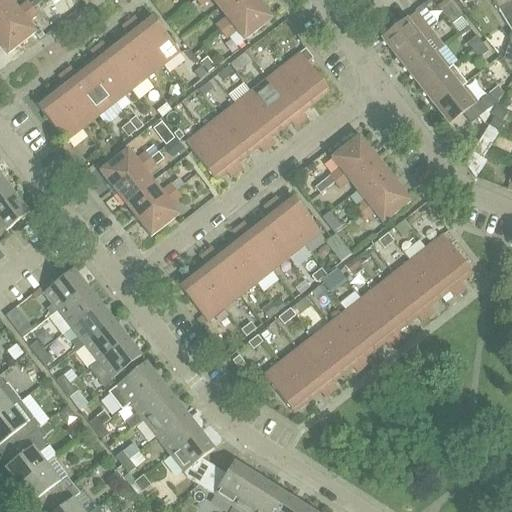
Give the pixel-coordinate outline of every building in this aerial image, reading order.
[(0,0),(0,8),(10,1),(9,0),(0,0)] [(10,1),(0,8),(0,34),(33,9),(41,3),(38,0),(30,0),(18,10),(10,1)] [(211,0),(218,9),(230,0),(197,0),(196,1),(201,8),(210,0),(211,0)] [(216,27),(221,33),(259,3),(256,0),(230,0),(218,9),(226,19),(216,27)] [(511,0),(491,0),(507,27),(511,23),(511,0)] [(259,3),(221,33),(226,40),(236,32),(244,42),(272,20),(259,3)] [(440,10),(446,18),(456,10),(449,3),(440,10)] [(33,9),(0,34),(0,45),(8,56),(36,33),(28,23),(38,15),(33,9)] [(462,18),(456,10),(446,18),(452,26),(462,18)] [(381,40),(395,58),(424,35),(430,30),(416,13),(381,40)] [(129,23),(164,66),(180,54),(150,15),(139,24),(135,18),(129,23)] [(117,41),(148,79),(164,66),(129,23),(122,28),(127,33),(117,41)] [(430,30),(424,35),(395,58),(408,74),(437,52),(443,47),(430,30)] [(40,31),(35,34),(40,40),(44,37),(40,31)] [(472,52),(482,44),(476,37),(466,44),(472,52)] [(103,43),(96,48),(131,92),(148,79),(117,41),(107,49),(103,43)] [(511,43),(509,42),(502,62),(511,65),(511,43)] [(488,52),(482,44),(472,52),(478,60),(488,52)] [(115,105),(131,92),(96,48),(90,53),(95,59),(85,66),(115,105)] [(422,91),(450,69),(437,52),(408,74),(422,91)] [(299,55),(283,67),(314,106),(330,93),(299,55)] [(207,58),(200,63),(208,73),(215,68),(207,58)] [(236,74),(246,66),(240,58),(230,66),(236,74)] [(70,69),(64,73),(99,117),(115,105),(85,66),(75,74),(70,69)] [(201,66),(193,72),(200,80),(207,74),(201,66)] [(228,67),(218,75),(223,81),(233,74),(228,67)] [(303,114),(314,106),(283,67),(267,80),(301,124),(307,120),(303,114)] [(451,70),(450,69),(422,91),(435,108),(464,86),(463,86),(459,89),(447,73),(451,70)] [(63,84),(53,92),(83,130),(99,117),(64,73),(58,78),(63,84)] [(251,93),(281,131),(291,124),(295,129),(301,124),(267,80),(251,93)] [(209,83),(198,91),(203,97),(214,89),(209,83)] [(477,104),(464,86),(435,108),(449,126),(477,104)] [(83,130),(53,92),(36,105),(66,143),(83,130)] [(235,105),(269,149),(275,145),(271,139),(281,131),(251,93),(235,105)] [(496,105),(488,95),(480,101),(488,111),(496,105)] [(162,119),(171,111),(166,105),(157,112),(162,119)] [(263,154),(269,149),(235,105),(218,118),(249,157),(259,149),(263,154)] [(480,117),(485,123),(490,116),(488,111),(480,117)] [(136,118),(129,123),(137,132),(143,126),(136,118)] [(202,131),(237,174),(243,170),(239,164),(249,157),(218,118),(202,131)] [(494,118),(488,127),(499,133),(504,125),(494,118)] [(127,123),(118,130),(125,139),(134,132),(127,123)] [(158,136),(166,129),(161,124),(153,130),(158,136)] [(179,131),(173,135),(178,142),(184,138),(179,131)] [(237,174),(202,131),(186,144),(216,182),(226,174),(231,179),(237,174)] [(482,137),(477,145),(488,152),(493,143),(482,137)] [(320,195),(334,184),(371,154),(358,138),(331,159),(339,170),(315,189),(320,195)] [(176,139),(164,149),(172,159),(184,150),(176,139)] [(485,162),(483,160),(488,152),(477,145),(464,166),(473,176),(476,177),(485,162)] [(154,147),(146,153),(151,160),(159,153),(154,147)] [(100,173),(113,189),(151,160),(146,153),(136,161),(128,151),(100,173)] [(384,171),(371,154),(334,184),(339,190),(349,182),(357,192),(384,171)] [(151,160),(113,189),(125,206),(153,184),(146,174),(156,166),(151,160)] [(398,187),(384,171),(357,192),(364,202),(354,210),(360,216),(398,187)] [(0,208),(15,197),(1,180),(0,181),(0,208)] [(161,193),(153,184),(125,206),(138,221),(176,192),(171,185),(161,193)] [(398,187),(360,216),(364,222),(374,214),(382,225),(411,203),(398,187)] [(176,192),(138,221),(151,238),(179,216),(171,206),(181,198),(176,192)] [(276,199),(270,203),(305,246),(321,234),(291,196),(280,204),(276,199)] [(15,197),(0,208),(0,237),(29,215),(15,197)] [(305,246),(270,203),(264,208),(268,214),(259,221),(289,259),(305,246)] [(238,229),(272,272),(289,259),(259,221),(248,229),(244,224),(238,229)] [(272,272),(238,229),(232,233),(236,239),(226,247),(256,285),(272,272)] [(378,242),(384,250),(394,243),(387,234),(378,242)] [(472,275),(450,247),(442,237),(426,249),(460,294),(466,289),(462,283),(472,275)] [(337,249),(336,257),(340,263),(351,255),(343,245),(337,249)] [(256,285),(226,247),(216,254),(212,249),(206,254),(240,297),(256,285)] [(460,294),(426,249),(410,262),(440,300),(449,293),(454,298),(460,294)] [(366,252),(356,260),(361,266),(370,259),(366,252)] [(204,264),(194,272),(224,310),(240,297),(206,254),(200,259),(204,264)] [(355,259),(345,267),(350,274),(351,274),(360,267),(360,266),(355,259)] [(410,262),(394,274),(428,319),(434,314),(430,308),(440,300),(410,262)] [(321,269),(311,277),(316,283),(326,275),(321,269)] [(57,312),(87,289),(73,271),(43,295),(52,306),(46,310),(52,317),(57,312)] [(208,323),(224,310),(194,272),(177,285),(208,323)] [(377,287),(408,326),(417,318),(422,324),(428,319),(394,274),(377,287)] [(321,286),(311,294),(318,302),(327,294),(321,286)] [(397,334),(408,326),(377,287),(361,300),(396,344),(402,339),(397,334)] [(61,336),(70,329),(100,306),(87,289),(57,312),(52,317),(48,320),(61,336)] [(306,298),(293,309),(299,316),(312,306),(306,298)] [(280,300),(273,307),(278,314),(286,308),(280,300)] [(361,300),(345,313),(375,351),(385,343),(389,349),(396,344),(361,300)] [(272,305),(263,312),(270,321),(278,314),(273,307),(272,305)] [(77,352),(84,346),(114,323),(100,306),(70,329),(78,339),(72,345),(77,352)] [(21,340),(29,334),(33,331),(15,309),(4,318),(21,340)] [(290,310),(278,319),(284,326),(296,317),(290,310)] [(345,313),(329,325),(363,369),(369,365),(365,359),(375,351),(345,313)] [(114,323),(84,346),(97,363),(127,340),(114,323)] [(251,323),(241,331),(246,338),(256,330),(251,323)] [(357,374),(363,369),(329,325),(313,338),(343,376),(353,369),(357,374)] [(268,332),(261,337),(265,342),(272,337),(268,332)] [(258,337),(248,344),(253,351),(263,343),(258,337)] [(313,338),(297,351),(331,395),(337,390),(333,384),(343,376),(313,338)] [(141,358),(127,340),(97,363),(89,370),(102,388),(141,358)] [(36,343),(28,349),(35,357),(42,351),(36,343)] [(42,351),(35,357),(42,365),(49,360),(42,351)] [(297,351),(280,363),(310,402),(321,394),(325,399),(331,395),(297,351)] [(239,357),(233,362),(238,368),(244,363),(239,357)] [(310,402),(280,363),(264,376),(294,415),(310,402)] [(160,382),(146,364),(108,394),(122,411),(130,405),(160,382)] [(62,391),(69,385),(62,377),(55,383),(62,391)] [(0,418),(12,409),(19,403),(0,378),(0,418)] [(143,422),(173,399),(160,382),(130,405),(138,415),(126,424),(132,431),(138,427),(143,422)] [(69,385),(62,391),(68,399),(76,394),(69,385)] [(143,422),(157,439),(187,416),(173,399),(143,422)] [(0,446),(13,436),(20,445),(40,429),(19,403),(12,409),(0,418),(0,446)] [(170,456),(200,433),(187,416),(157,439),(170,456)] [(95,419),(88,425),(95,433),(102,427),(95,419)] [(86,431),(77,420),(67,427),(76,439),(86,431)] [(6,480),(14,491),(19,487),(46,466),(38,455),(45,450),(46,445),(42,441),(54,431),(47,423),(40,429),(20,445),(26,453),(5,470),(10,476),(6,480)] [(102,427),(95,433),(101,441),(108,436),(102,427)] [(200,433),(170,456),(184,474),(214,451),(200,433)] [(122,453),(115,459),(121,467),(129,461),(122,453)] [(121,467),(128,475),(135,470),(129,461),(121,467)] [(214,496),(233,508),(253,475),(234,463),(214,496)] [(46,466),(19,487),(14,491),(22,501),(27,498),(32,504),(47,493),(53,502),(73,486),(66,477),(59,483),(46,466)] [(115,474),(109,478),(117,488),(123,483),(115,474)] [(255,511),(271,487),(253,475),(233,508),(239,511),(255,511)] [(148,487),(142,478),(134,484),(141,492),(148,487)] [(82,511),(73,500),(80,495),(73,486),(53,502),(60,510),(57,511),(82,511)] [(127,486),(117,494),(122,500),(129,500),(135,496),(127,486)] [(281,511),(290,498),(271,487),(255,511),(281,511)] [(306,511),(308,510),(290,498),(281,511),(306,511)]
